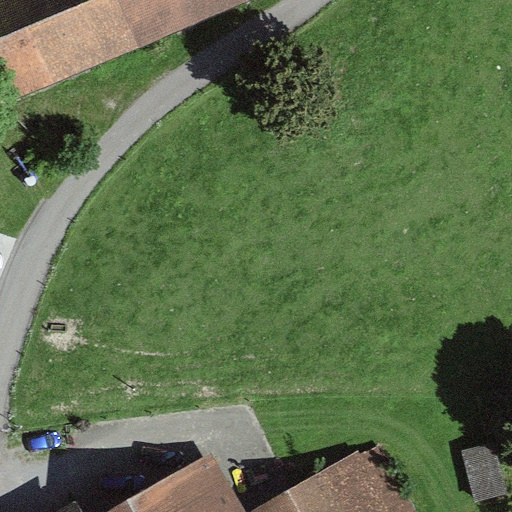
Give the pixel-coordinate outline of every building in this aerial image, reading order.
[(0,0),(0,111),(1,115),(284,0),(0,0)] [(270,511),(426,511),(389,444),(270,510),(270,511)] [(480,505),(511,492),(511,489),(496,447),(463,459),(480,505)] [(249,511),(217,454),(113,511),(249,511)] [(99,511),(94,501),(74,511),(99,511)]
